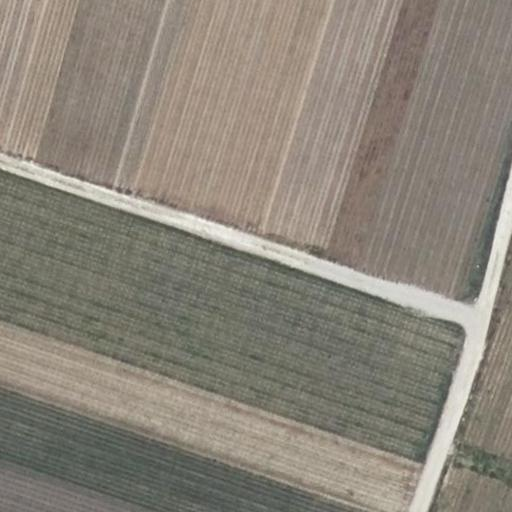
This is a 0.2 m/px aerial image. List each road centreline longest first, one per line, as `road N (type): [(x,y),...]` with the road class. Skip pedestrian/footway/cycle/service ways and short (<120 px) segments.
road 1 (track): [(477,315),(0,155)]
road 2 (track): [(413,511),(511,179)]
